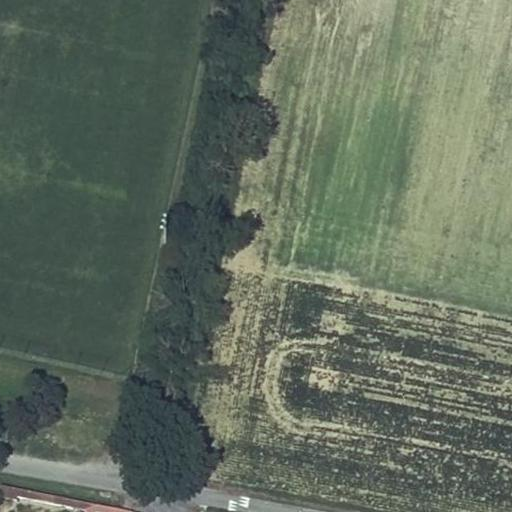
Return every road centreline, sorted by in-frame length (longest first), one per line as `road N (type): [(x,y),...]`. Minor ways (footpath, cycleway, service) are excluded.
road 1 (unclassified): [(157,490),(0,461)]
road 2 (unclassified): [(281,511),(157,490)]
